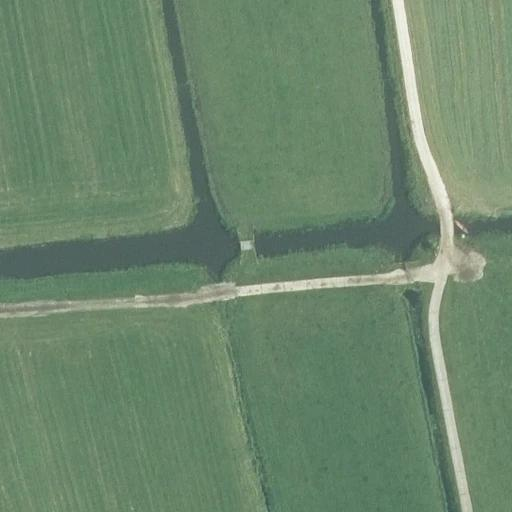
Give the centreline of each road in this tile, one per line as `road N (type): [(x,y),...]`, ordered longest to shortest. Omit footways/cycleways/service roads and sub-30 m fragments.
road 1 (track): [(397,0),(414,107),(443,211),(437,338),(469,511)]
road 2 (track): [(251,289),(511,270)]
road 3 (track): [(0,310),(251,289)]
